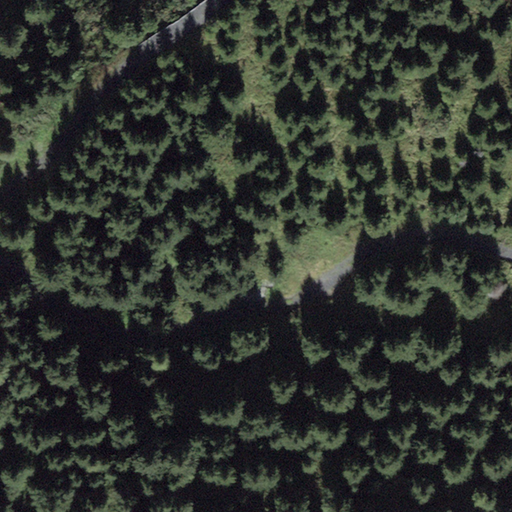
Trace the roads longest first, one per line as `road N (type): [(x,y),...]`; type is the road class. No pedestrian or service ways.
road 1 (track): [(0,267),(62,303),(134,309),(248,283),(420,225),(457,226),(511,246)]
road 2 (track): [(0,181),(57,131),(116,54),(205,0)]
